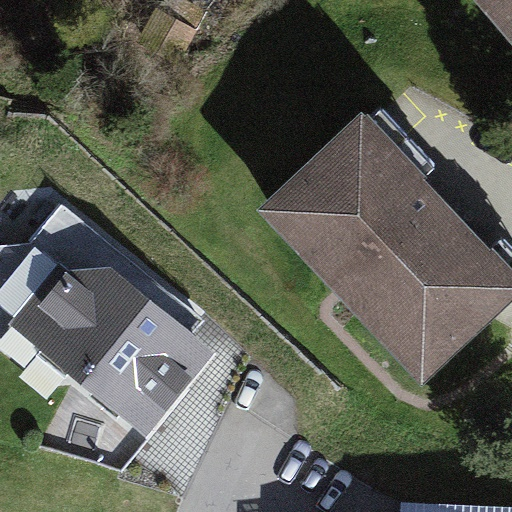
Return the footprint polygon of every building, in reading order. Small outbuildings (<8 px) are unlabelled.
[(205,17),(168,0),(148,0),(129,44),(182,68),(205,17)] [(511,0),(483,0),(511,34),(511,0)] [(511,293),(511,262),(364,104),(258,203),(422,378),(511,293)] [(11,326),(145,434),(214,349),(194,333),(207,317),(64,203),(29,246),(0,249),(0,303),(17,317),(11,326)] [(511,511),(511,504),(404,500),(403,511),(511,511)]
